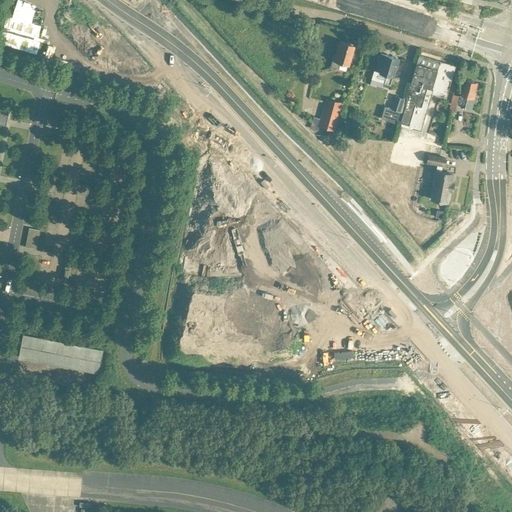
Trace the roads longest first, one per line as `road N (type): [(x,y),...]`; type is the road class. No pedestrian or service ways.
road 1 (unclassified): [(511,473),(428,385),(359,385),(298,399),(141,381),(127,354),(159,147),(127,115),(0,77)]
road 2 (primary): [(103,0),(420,339)]
road 3 (primary): [(432,315),(138,0)]
road 4 (residential): [(312,11),(414,41),(421,20),(493,40)]
road 5 (primary): [(420,339),(511,435)]
